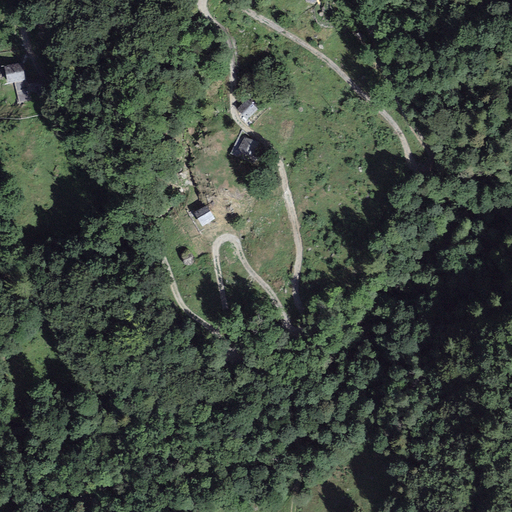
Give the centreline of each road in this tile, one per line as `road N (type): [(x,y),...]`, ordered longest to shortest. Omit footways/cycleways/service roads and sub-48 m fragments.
road 1 (track): [(293,511),(293,401),(283,384),(232,351),(214,252),(222,238),(235,241),(287,325),(299,330),(306,324),(295,295),(299,243),(278,160),(232,116),(230,48),(202,0)]
road 2 (track): [(230,0),(348,81),(422,167),(431,154),(406,115),(359,0)]
road 3 (track): [(232,351),(211,349),(177,297),(153,234),(53,106),(10,0)]
